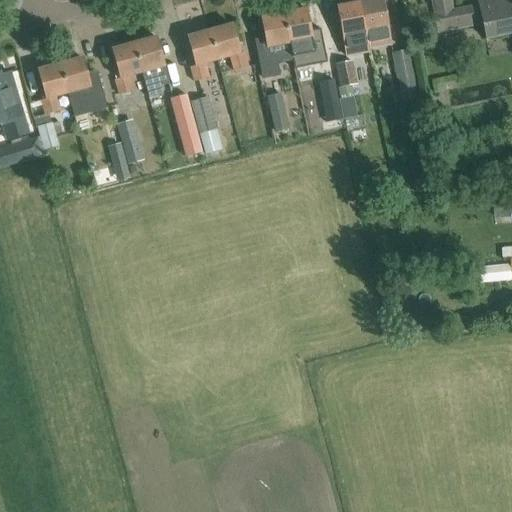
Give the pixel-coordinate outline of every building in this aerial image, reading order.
[(337,0),(339,6),(336,7),(346,57),(369,52),(369,50),(368,50),(358,0),(337,0)] [(358,0),(368,50),(369,50),(390,45),(381,0),(358,0)] [(441,0),(431,2),(434,16),(432,16),(436,35),(481,26),(484,40),(511,34),(511,0),(495,0),(477,4),(477,7),(451,12),(448,0),(441,0)] [(305,9),(283,14),(289,45),(289,44),(292,60),(294,69),(326,63),(320,29),(309,32),(305,9)] [(265,40),(255,42),(263,78),(278,75),(275,64),(292,60),(289,44),(289,45),(283,14),(260,18),(265,40)] [(231,25),(209,31),(217,61),(230,58),(233,71),(247,67),(244,53),(239,55),(231,25)] [(209,31),(187,37),(195,67),(190,68),(194,82),(208,78),(204,65),(217,61),(209,31)] [(155,37),(133,43),(142,74),(149,98),(163,94),(161,86),(168,84),(164,67),(163,67),(155,37)] [(133,43),(111,50),(119,80),(115,81),(119,95),(133,91),(129,78),(142,74),(133,43)] [(408,50),(392,54),(396,77),(400,76),(405,96),(416,94),(412,74),(408,50)] [(81,58),(59,64),(67,95),(74,117),(107,108),(97,74),(86,77),(81,58)] [(333,65),(338,89),(356,86),(351,61),(333,65)] [(59,64),(37,70),(45,100),(41,101),(44,115),(58,112),(55,98),(67,95),(59,64)] [(0,126),(2,126),(6,141),(28,134),(9,73),(0,75),(0,126)] [(333,81),(318,84),(324,111),(339,108),(333,81)] [(185,95),(170,99),(181,143),(197,138),(185,95)] [(281,95),(267,98),(274,131),(288,128),(281,95)] [(207,99),(191,104),(205,155),(221,150),(207,99)] [(126,102),(108,103),(108,118),(127,117),(126,102)] [(130,118),(112,121),(116,142),(134,138),(130,118)] [(40,127),(45,146),(56,144),(51,124),(40,127)] [(349,133),(352,143),(367,139),(365,129),(349,133)] [(103,133),(110,159),(120,156),(113,130),(103,133)] [(35,139),(16,145),(21,160),(40,154),(35,139)]
